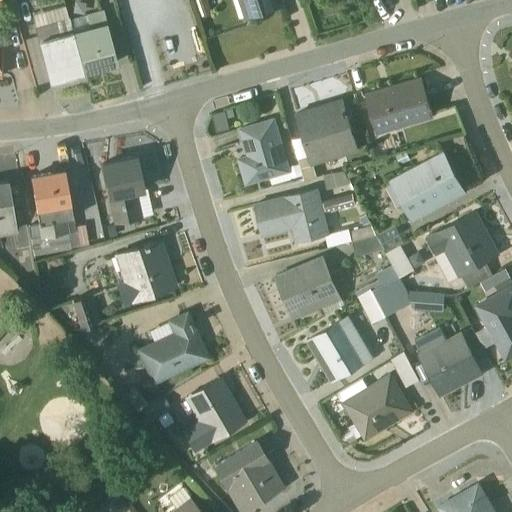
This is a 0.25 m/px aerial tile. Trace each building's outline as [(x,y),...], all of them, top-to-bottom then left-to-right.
[(204,0),(192,0),(199,18),(210,15),(204,0)] [(280,0),(231,0),(237,18),(242,17),(243,18),(282,6),(280,0)] [(47,81),(81,72),(69,20),(65,6),(30,15),(47,81)] [(84,16),(69,20),(81,72),(114,64),(99,10),(84,14),(84,16)] [(430,116),(419,79),(365,95),(376,133),(430,116)] [(356,152),(341,100),(295,114),(302,136),(290,140),(302,179),(303,179),(315,176),(312,165),(356,152)] [(211,115),(215,131),(228,128),(223,111),(211,115)] [(268,176),(271,185),(289,179),(272,120),(239,129),(247,156),(237,159),(244,183),(268,176)] [(390,183),(409,221),(463,191),(442,154),(390,183)] [(106,198),(111,223),(151,214),(145,189),(141,189),(134,157),(100,164),(108,197),(106,198)] [(73,227),(62,171),(29,177),(37,223),(26,225),(32,255),(86,244),(83,225),(73,227)] [(322,176),(325,190),(349,184),(342,171),(322,176)] [(0,235),(14,233),(5,182),(0,182),(0,235)] [(326,248),(376,235),(373,229),(371,226),(348,232),(347,229),(328,233),(317,189),(253,205),(261,234),(289,227),(293,243),(323,236),(325,247),(326,248)] [(352,195),(321,202),(324,212),(354,205),(352,195)] [(473,212),(425,238),(434,254),(433,255),(446,280),(456,275),(457,276),(460,275),(466,287),(490,274),(483,261),(496,254),(473,212)] [(402,243),(393,226),(376,235),(385,252),(402,243)] [(350,242),(354,256),(383,250),(376,235),(350,242)] [(114,284),(121,303),(173,286),(158,241),(113,256),(121,281),(114,284)] [(412,270),(399,245),(385,252),(398,278),(412,270)] [(423,262),(417,252),(407,258),(413,269),(423,262)] [(319,306),(323,315),(342,304),(340,299),(322,256),(275,277),(292,317),(319,306)] [(398,278),(391,265),(374,273),(377,280),(354,292),(356,295),(369,288),(370,290),(398,278)] [(511,281),(504,269),(488,277),(495,289),(511,281)] [(398,278),(370,290),(384,316),(409,303),(413,310),(442,312),(443,294),(405,291),(398,278)] [(511,286),(474,307),(484,327),(474,332),(483,348),(495,341),(505,358),(511,353),(511,286)] [(59,294),(45,287),(39,299),(52,307),(59,294)] [(384,316),(369,288),(356,295),(370,323),(384,316)] [(98,322),(89,295),(70,302),(76,321),(71,323),(73,330),(98,322)] [(134,349),(150,383),(204,357),(191,327),(184,314),(147,331),(152,341),(134,349)] [(347,316),(305,341),(330,382),(372,358),(347,316)] [(438,327),(412,340),(419,352),(417,353),(439,395),(481,373),(459,331),(445,338),(438,327)] [(415,380),(401,352),(390,359),(404,386),(415,380)] [(361,379),(337,393),(354,423),(345,428),(348,434),(343,437),(347,443),(362,434),(364,438),(410,411),(388,375),(366,388),(361,379)] [(179,430),(191,450),(242,421),(217,378),(182,398),(195,420),(179,430)] [(132,389),(123,397),(134,410),(145,404),(132,389)] [(162,397),(140,410),(148,422),(156,417),(162,427),(172,422),(166,412),(170,409),(162,397)] [(280,486),(254,442),(213,466),(239,510),(280,486)] [(161,454),(149,463),(157,472),(168,463),(161,454)] [(493,511),(477,484),(476,484),(438,506),(437,506),(440,511),(438,511),(493,511)] [(199,511),(180,487),(166,498),(174,508),(167,511),(199,511)]
